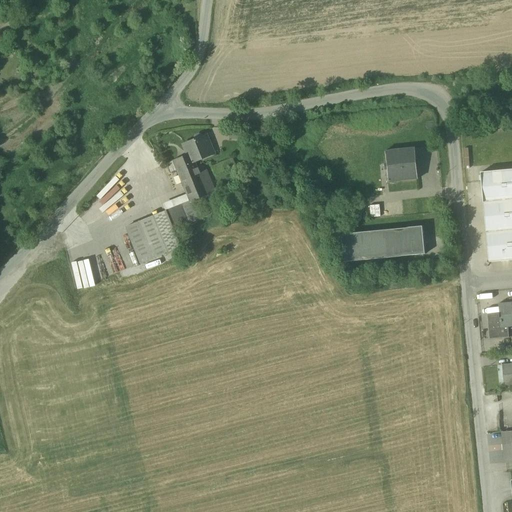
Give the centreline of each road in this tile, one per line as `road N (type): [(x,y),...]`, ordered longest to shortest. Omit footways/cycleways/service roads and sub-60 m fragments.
road 1 (unclassified): [(466,282),(449,135),(439,102),(419,85),(241,113),(158,112)]
road 2 (unclassified): [(466,282),(489,511)]
road 3 (residential): [(158,112),(0,274)]
road 4 (residential): [(209,0),(201,55),(158,112)]
